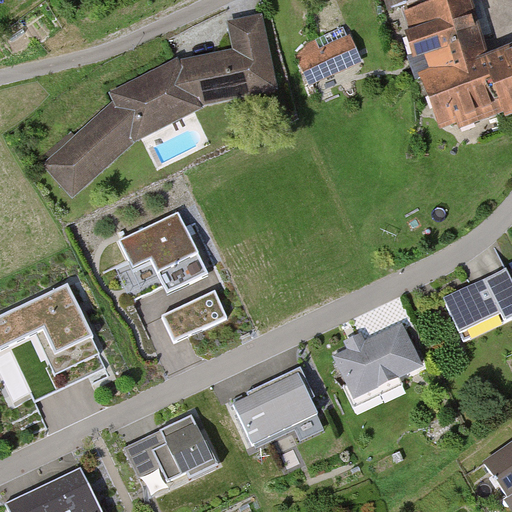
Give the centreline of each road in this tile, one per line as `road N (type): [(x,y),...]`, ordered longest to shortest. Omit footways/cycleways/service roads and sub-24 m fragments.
road 1 (residential): [(511,212),(431,270),(0,472)]
road 2 (residential): [(211,0),(107,50),(0,78)]
